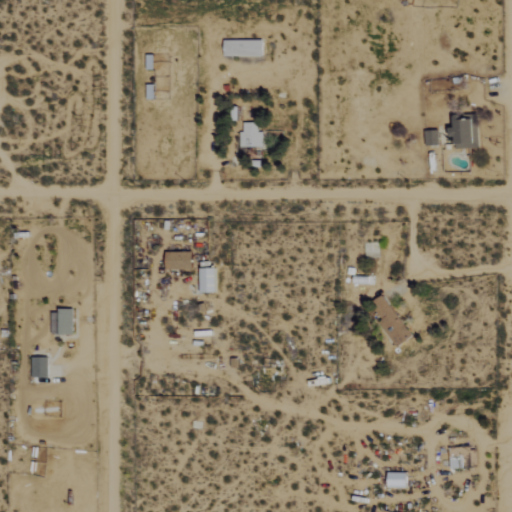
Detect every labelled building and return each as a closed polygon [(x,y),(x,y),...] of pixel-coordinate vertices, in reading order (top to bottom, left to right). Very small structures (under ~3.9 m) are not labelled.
[(225,56),(264,57),(264,40),(225,40),(225,56)] [(478,115),(455,115),(455,128),(451,128),(451,137),(456,137),(456,148),(478,148),(478,115)] [(241,148),(264,148),(264,132),(258,132),(258,123),(241,123),(241,148)] [(425,131),(426,146),(440,145),(439,130),(425,131)] [(194,252),(167,252),(166,270),(193,270),(194,252)] [(201,294),(217,293),(216,268),(201,269),(201,294)] [(371,305),(382,319),(378,322),(398,348),(413,336),(382,296),(371,305)] [(33,378),(49,377),(49,357),(32,358),(33,378)] [(389,487),(408,488),(408,473),(389,473),(389,487)]
